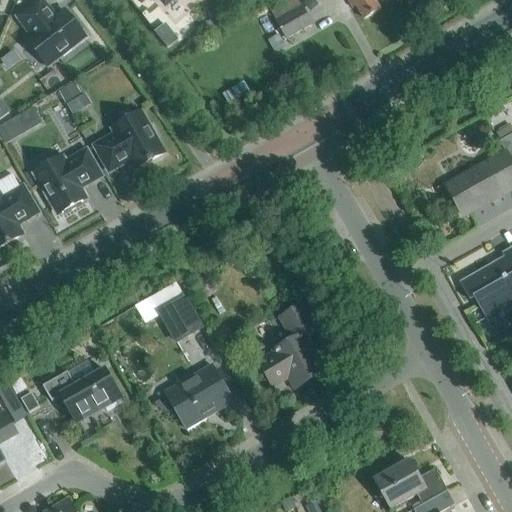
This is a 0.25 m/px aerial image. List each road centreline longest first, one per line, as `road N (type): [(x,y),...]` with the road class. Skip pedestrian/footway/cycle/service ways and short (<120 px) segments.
road 1 (residential): [(2,511),(65,479),(150,506),(430,356)]
road 2 (secondary): [(0,306),(299,135)]
road 3 (secondary): [(299,135),(511,13)]
road 4 (unclassified): [(391,287),(299,135)]
road 5 (unclassified): [(511,511),(430,356)]
road 6 (residential): [(511,221),(391,287)]
